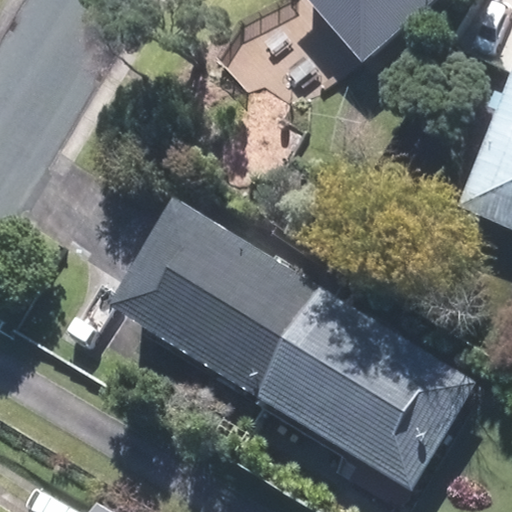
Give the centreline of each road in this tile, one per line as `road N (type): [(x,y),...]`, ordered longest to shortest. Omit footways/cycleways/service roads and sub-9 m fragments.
road 1 (unknown): [(0,363),(246,511)]
road 2 (residential): [(0,142),(85,0)]
